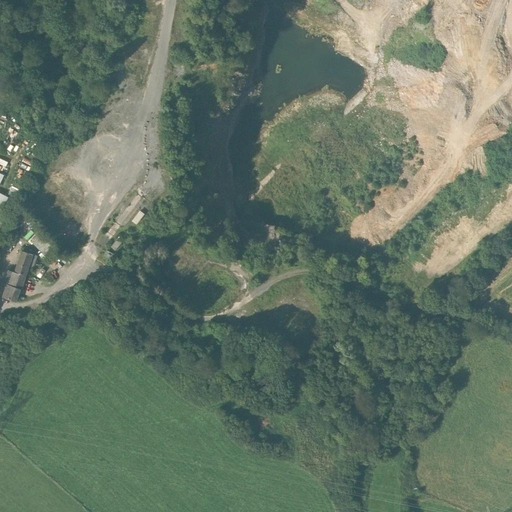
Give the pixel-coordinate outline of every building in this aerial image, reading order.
[(133,208),(126,218),(132,222),(139,212),(133,208)] [(36,232),(28,241),(45,256),(53,246),(36,232)] [(5,284),(1,296),(15,301),(20,288),(31,256),(20,252),(13,272),(8,270),(3,283),(5,284)] [(170,253),(161,264),(172,272),(181,261),(170,253)] [(150,272),(181,295),(188,286),(189,284),(172,272),(161,264),(157,262),(150,272)] [(212,312),(225,297),(214,289),(223,278),(215,272),(197,292),(188,286),(181,295),(212,312)] [(238,281),(227,272),(223,278),(214,289),(225,297),(238,281)] [(269,292),(257,298),(260,303),(272,297),(269,292)]
